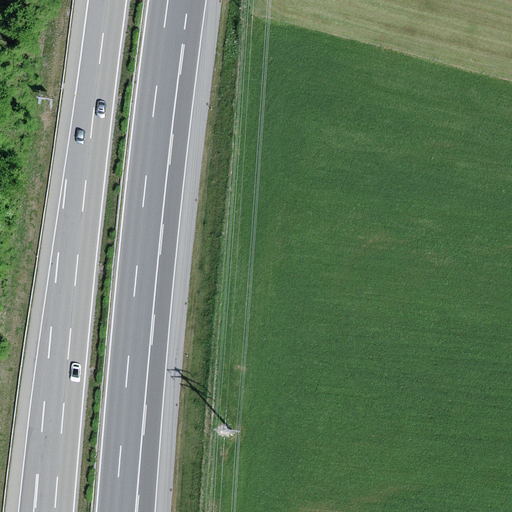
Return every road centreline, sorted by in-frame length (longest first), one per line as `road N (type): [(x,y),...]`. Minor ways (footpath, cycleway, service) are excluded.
road 1 (motorway): [(107,0),(68,339)]
road 2 (motorway): [(115,511),(139,242)]
road 3 (motorway): [(144,511),(139,242)]
road 4 (motorway): [(139,242),(168,0)]
road 5 (motorway): [(68,339),(27,511)]
road 6 (motorway): [(68,339),(53,511)]
